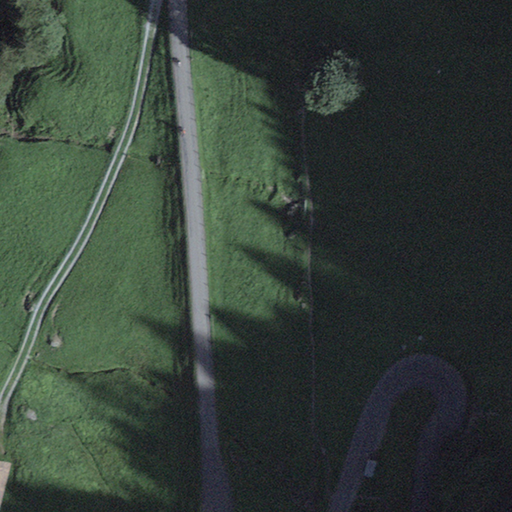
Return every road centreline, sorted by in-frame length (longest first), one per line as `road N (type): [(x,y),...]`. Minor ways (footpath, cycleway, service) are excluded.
road 1 (unclassified): [(178,0),(211,511)]
road 2 (track): [(157,0),(125,139),(47,295),(0,413)]
road 3 (unclassified): [(340,511),(379,402),(413,371),(435,375),(451,399),(422,511)]
